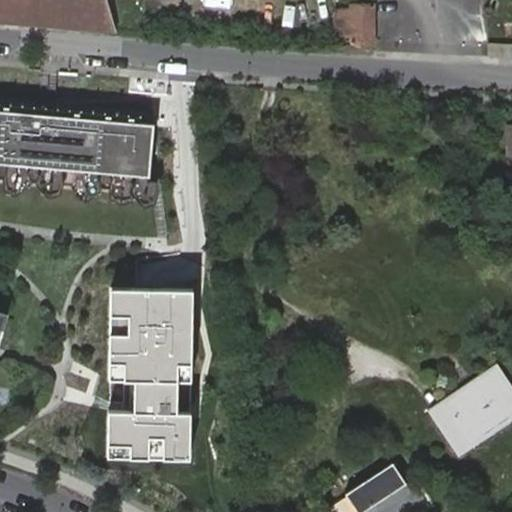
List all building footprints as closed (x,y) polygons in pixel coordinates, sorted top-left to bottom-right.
[(0,0),(0,22),(115,32),(105,0),(0,0)] [(351,22),(351,46),(373,47),(372,8),(350,8),(349,12),(342,12),(342,22),(351,22)] [(511,56),(511,42),(488,41),(487,54),(511,56)] [(159,169),(153,115),(0,102),(0,179),(5,180),(25,182),(40,183),(61,185),(76,186),(96,188),(111,189),(131,191),(135,191),(146,192),(147,192),(149,168),(159,169)] [(24,197),(25,189),(25,182),(5,180),(4,196),(6,203),(13,207),(20,204),(24,197)] [(59,201),(60,192),(61,185),(40,183),(39,199),(42,207),(48,210),(56,208),(59,201)] [(95,204),(96,194),(96,188),(76,186),(75,202),(77,209),(84,213),(91,210),(95,204)] [(131,198),(131,191),(111,189),(110,205),(112,212),(119,216),(126,214),(130,207),(131,198)] [(154,209),(152,201),(145,198),(146,192),(135,191),(134,207),(136,215),(143,218),(150,216),(154,209)] [(453,416),(471,443),(511,414),(511,389),(506,381),(453,416)] [(457,452),(471,443),(453,416),(439,424),(457,452)] [(419,511),(427,507),(415,489),(410,492),(390,463),(344,493),(356,511),(419,511)]
